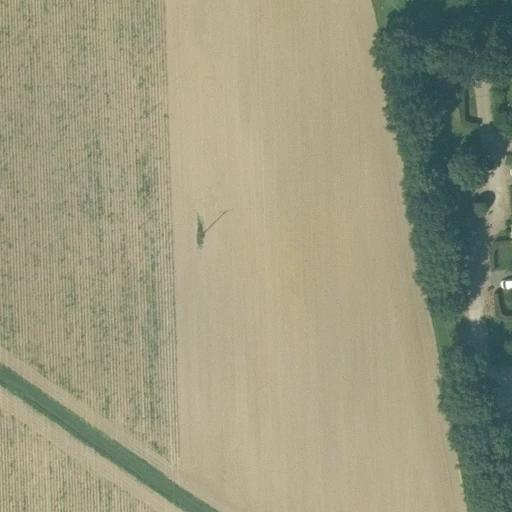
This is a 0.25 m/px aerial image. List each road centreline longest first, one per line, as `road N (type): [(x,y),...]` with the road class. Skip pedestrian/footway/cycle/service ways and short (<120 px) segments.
road 1 (track): [(474,511),(434,333),(393,28),(381,0)]
road 2 (track): [(201,511),(0,377)]
